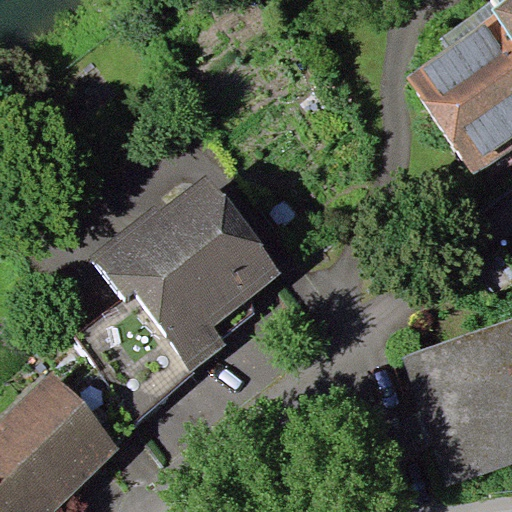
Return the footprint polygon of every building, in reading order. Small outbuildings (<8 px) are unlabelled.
[(511,0),(501,0),(473,20),(475,23),(511,74),(511,0)] [(511,74),(475,23),(434,53),(442,65),(403,92),(473,190),(511,162),(511,74)] [(204,196),(104,274),(183,374),(282,296),(204,196)] [(180,380),(125,312),(69,358),(124,426),(180,380)] [(511,335),(415,368),(456,492),(511,473),(511,335)] [(0,511),(60,511),(110,462),(40,393),(0,432),(0,511)]
